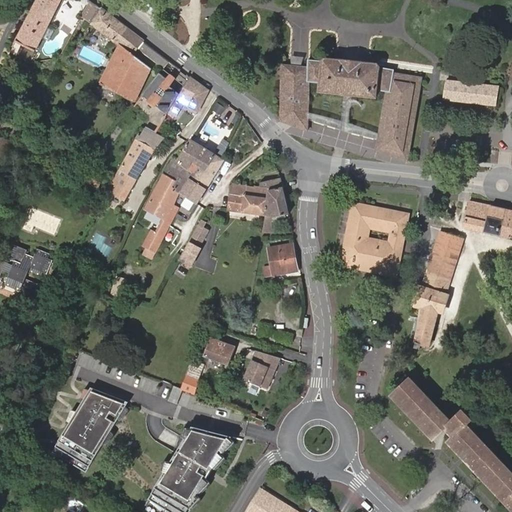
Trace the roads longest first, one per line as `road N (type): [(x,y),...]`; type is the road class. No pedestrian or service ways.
road 1 (tertiary): [(107,0),(309,162)]
road 2 (residential): [(309,162),(306,227),(324,326),(318,408)]
road 3 (tertiary): [(309,162),(491,184)]
